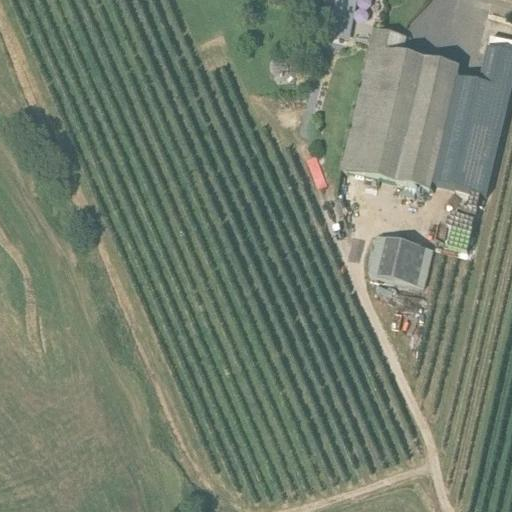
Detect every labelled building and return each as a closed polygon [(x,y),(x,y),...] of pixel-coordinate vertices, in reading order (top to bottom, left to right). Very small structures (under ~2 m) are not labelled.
[(297,0),(305,20),(317,16),(316,13),(311,0),(297,0)] [(311,0),(316,13),(319,12),(322,11),(325,10),(321,0),(311,0)] [(336,0),(334,13),(329,39),(349,43),(357,3),(355,2),(356,1),(356,0),(380,0),(384,1),(384,0),(336,0)] [(322,11),(319,12),(329,39),(334,13),(322,11)] [(374,33),(342,167),(487,200),(511,90),(511,58),(488,53),(480,87),(458,82),(460,72),(402,58),(406,40),(374,33)] [(425,292),(433,253),(377,241),(369,279),(425,292)]
